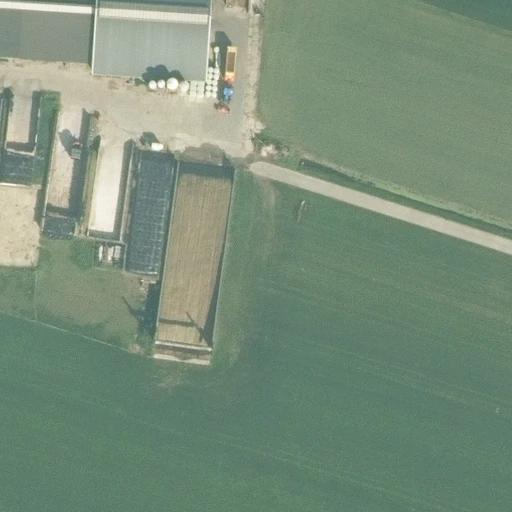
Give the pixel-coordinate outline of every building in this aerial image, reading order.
[(0,0),(0,58),(95,65),(98,0),(0,0)] [(213,85),(215,11),(213,11),(213,0),(100,0),(98,77),(148,78),(149,58),(160,58),(161,44),(176,45),(174,96),(184,96),(185,84),(213,85)] [(126,107),(119,116),(134,129),(142,120),(126,107)] [(55,112),(44,229),(75,232),(87,116),(55,112)] [(103,131),(88,234),(118,239),(133,135),(103,131)]
